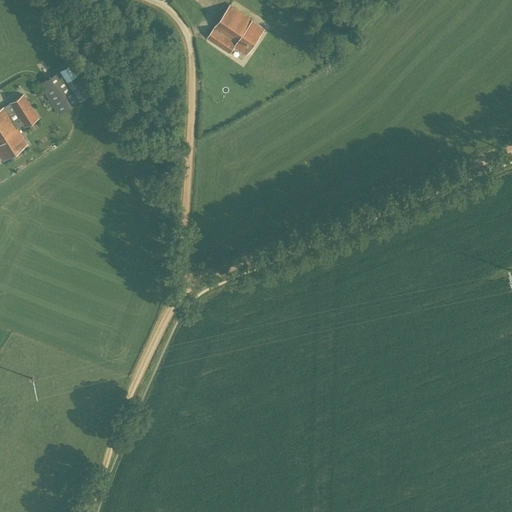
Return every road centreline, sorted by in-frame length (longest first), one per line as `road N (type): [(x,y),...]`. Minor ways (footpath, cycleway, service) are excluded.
road 1 (track): [(93,511),(133,395),(178,299),(212,270),(511,145)]
road 2 (track): [(178,299),(191,57)]
